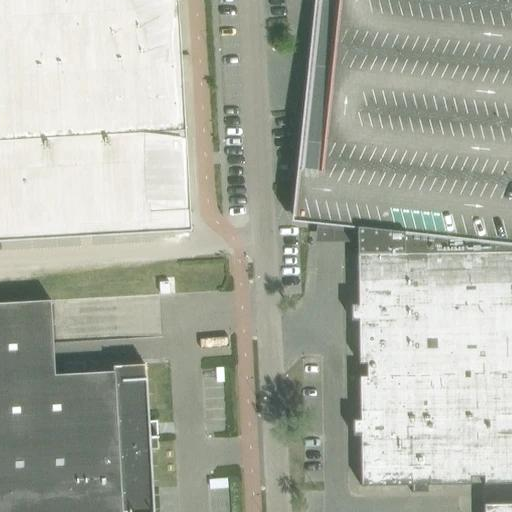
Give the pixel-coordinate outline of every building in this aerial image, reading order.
[(0,0),(0,241),(9,241),(192,231),(190,205),(187,140),(182,62),(178,0),(0,0)] [(511,0),(317,0),(314,35),(295,219),(356,226),(357,252),(511,249),(511,0)] [(358,305),(351,306),(351,321),(358,321),(359,364),(366,364),(366,370),(511,367),(511,249),(357,252),(358,305)] [(0,511),(153,511),(150,449),(151,449),(157,448),(157,438),(159,438),(158,436),(157,437),(156,422),(148,423),(145,365),(114,366),(114,372),(55,375),(55,365),(51,301),(0,303),(0,511)] [(360,420),(353,420),(353,436),(360,436),(361,487),(412,486),(412,493),(428,493),(428,485),(471,485),(471,477),(483,477),(483,485),(511,484),(511,367),(366,370),(367,376),(359,376),(360,420)] [(511,511),(511,503),(484,504),(484,511),(511,511)]
